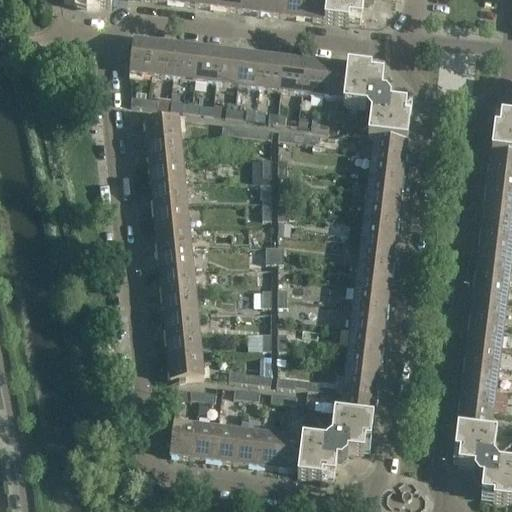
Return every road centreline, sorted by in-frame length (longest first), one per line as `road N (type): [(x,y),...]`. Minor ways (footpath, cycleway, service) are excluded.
road 1 (residential): [(403,42),(371,49),(143,22),(102,42),(149,461),(177,479),(351,504)]
road 2 (residential): [(403,42),(425,107),(383,461),(351,504)]
road 3 (residential): [(450,511),(436,476),(479,108),(511,81)]
road 4 (residential): [(27,511),(0,355)]
